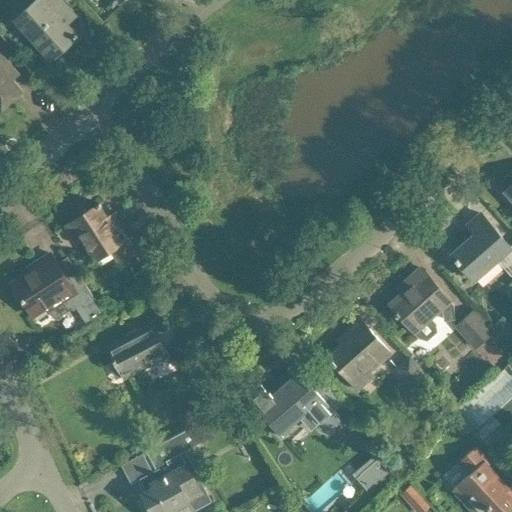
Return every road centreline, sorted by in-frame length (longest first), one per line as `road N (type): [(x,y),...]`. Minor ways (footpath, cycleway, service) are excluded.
road 1 (residential): [(511,117),(309,295),(285,312),(254,315),(221,303),(199,281),(172,224),(85,113)]
road 2 (residential): [(85,113),(214,0)]
road 3 (residential): [(0,202),(85,113)]
